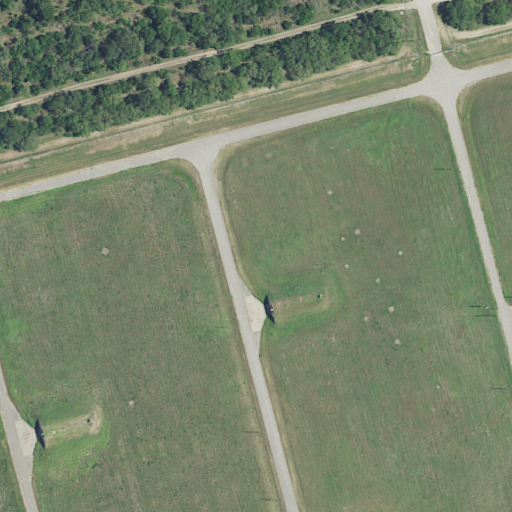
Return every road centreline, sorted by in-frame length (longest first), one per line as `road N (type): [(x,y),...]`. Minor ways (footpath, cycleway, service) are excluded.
road 1 (residential): [(511,67),(0,198)]
road 2 (residential): [(200,146),(293,511)]
road 3 (residential): [(511,343),(423,0)]
road 4 (residential): [(0,384),(32,511)]
